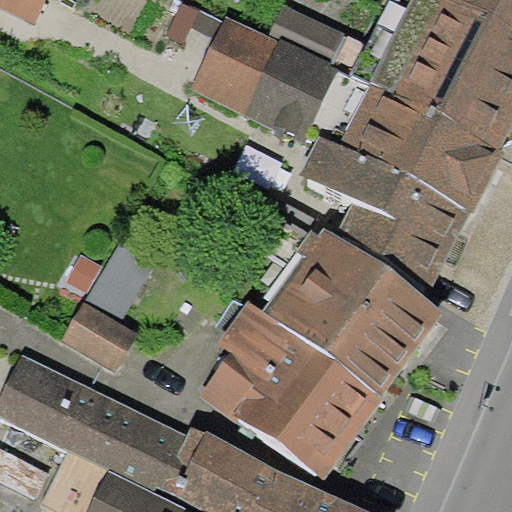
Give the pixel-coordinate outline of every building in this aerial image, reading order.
[(2,0),(42,17),(49,0),(2,0)] [(511,0),(458,0),(511,26),(511,0)] [(511,131),(511,37),(438,1),(395,88),(506,143),(511,131)] [(342,35),(282,6),(268,39),(277,44),(328,68),(342,35)] [(268,39),(224,18),(189,91),(245,118),(277,44),(268,39)] [(328,68),(277,44),(245,118),(303,145),(337,72),(328,68)] [(369,93),(346,146),(322,138),(303,175),(355,202),(340,227),(433,289),(504,155),(369,93)] [(255,319),(376,408),(445,318),(325,232),(255,319)] [(150,265),(119,245),(83,305),(112,323),(150,265)] [(83,305),(59,343),(113,374),(137,338),(112,323),(83,305)] [(180,405),(315,487),(376,408),(255,319),(245,311),(180,405)] [(193,445),(14,365),(0,395),(0,426),(161,501),(193,445)] [(179,511),(245,511),(259,475),(193,445),(161,501),(179,511)] [(339,511),(259,475),(245,511),(339,511)]
